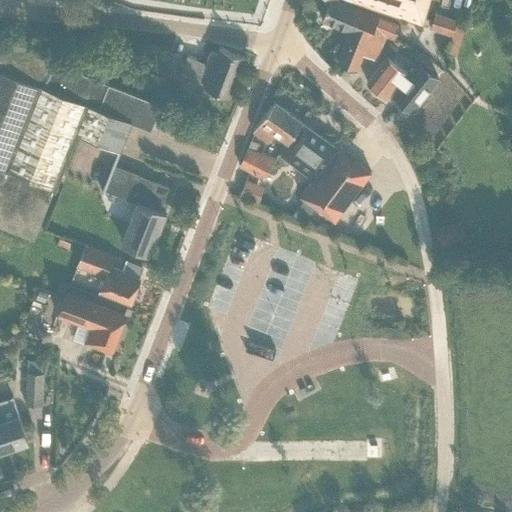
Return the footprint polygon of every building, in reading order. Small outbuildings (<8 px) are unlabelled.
[(362,54),(375,59),(385,36),(394,40),(400,27),(335,0),(330,0),(322,21),(350,32),(338,61),(356,69),(362,54)] [(346,0),(420,24),(428,0),(346,0)] [(457,20),(435,13),(431,29),(452,36),(457,20)] [(386,98),(389,95),(407,72),(392,59),(399,50),(390,42),(382,52),(387,57),(367,83),(386,98)] [(0,168),(53,189),(55,190),(78,134),(120,151),(131,122),(140,126),(144,116),(153,120),(159,105),(38,57),(39,48),(0,43),(0,168)] [(247,58),(218,47),(215,53),(209,51),(205,63),(186,56),(179,75),(203,84),(203,85),(232,96),(247,58)] [(417,66),(387,102),(408,119),(438,83),(417,66)] [(275,133),(288,142),(302,122),(274,102),(253,131),(268,142),(275,133)] [(281,156),(314,180),(302,197),(336,221),(371,172),(303,124),(281,156)] [(276,158),(248,148),(240,167),(262,179),(271,166),(276,158)] [(115,165),(115,163),(114,162),(102,192),(104,192),(104,190),(138,203),(122,242),(149,253),(165,212),(160,210),(169,187),(115,165)] [(0,224),(33,238),(53,189),(0,168),(0,224)] [(110,266),(114,256),(85,245),(78,265),(106,276),(101,291),(130,302),(139,279),(143,267),(127,261),(123,271),(110,266)] [(60,283),(57,292),(64,295),(68,286),(60,283)] [(92,327),(86,341),(111,351),(124,316),(66,293),(58,315),(77,323),(77,321),(92,327)] [(28,361),(27,373),(43,373),(43,361),(28,361)] [(43,373),(27,373),(25,406),(42,407),(44,374),(43,373)] [(0,450),(28,442),(13,397),(0,401),(0,450)]
